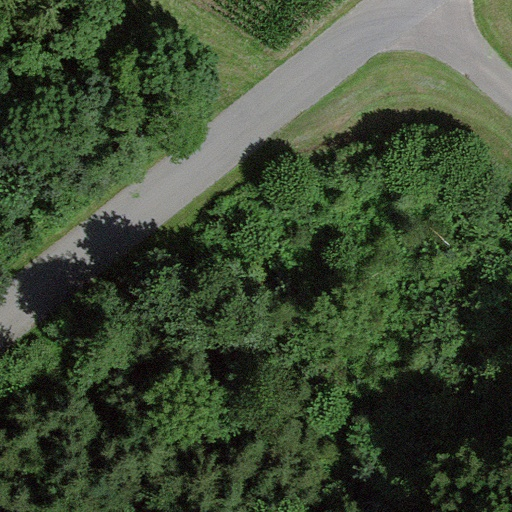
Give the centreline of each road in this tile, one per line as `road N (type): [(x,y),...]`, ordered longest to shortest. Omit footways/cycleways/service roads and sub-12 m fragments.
road 1 (unclassified): [(407,0),(0,327)]
road 2 (track): [(406,1),(511,91)]
